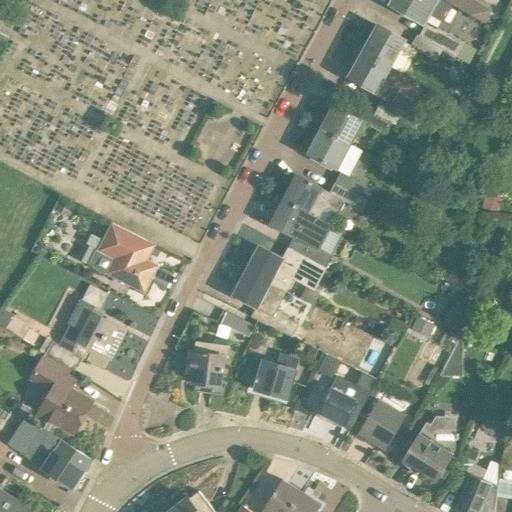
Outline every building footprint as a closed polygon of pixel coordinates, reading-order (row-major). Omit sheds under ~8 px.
[(443,23),(453,6),(445,1),(442,0),(392,0),(389,6),(425,26),(419,36),(443,50),(442,50),(456,58),(469,65),(477,50),(464,43),(437,28),(436,30),(426,25),(431,16),(443,23)] [(492,12),(471,0),(445,0),(445,1),(453,6),(485,24),(492,12)] [(414,59),(418,51),(411,47),(404,43),(405,41),(378,26),(363,52),(390,67),(401,73),(410,57),(414,59)] [(436,62),(442,50),(443,50),(419,36),(417,36),(411,47),(418,51),(436,62)] [(456,58),(442,50),(436,62),(450,69),(456,58)] [(400,90),(383,80),(390,67),(363,52),(349,78),(376,94),(383,98),(384,97),(393,102),(400,90)] [(393,102),(384,97),(383,98),(377,108),(403,122),(409,111),(393,102)] [(350,145),(363,121),(334,106),(321,130),(350,145)] [(377,108),(374,114),(391,124),(398,127),(401,122),(377,108)] [(385,135),(391,124),(372,113),(366,125),(385,135)] [(308,155),(341,172),(349,177),(350,175),(362,153),(350,146),(350,145),(321,130),(308,155)] [(453,135),(448,144),(458,150),(463,140),(453,135)] [(341,172),(335,183),(368,200),(374,188),(350,175),(349,177),(341,172)] [(339,214),(345,202),(362,212),(368,200),(335,183),(330,194),(321,189),(297,176),(284,200),(319,219),(323,212),(329,209),(339,214)] [(498,213),(503,200),(483,194),(479,207),(498,213)] [(321,249),(333,226),(319,219),(284,200),(271,225),(294,237),(288,248),(312,260),(327,268),(333,256),(321,249)] [(145,294),(159,266),(148,260),(156,245),(111,223),(103,240),(92,235),(87,245),(90,246),(81,263),(145,294)] [(41,243),(36,252),(46,256),(48,251),(47,246),(41,243)] [(327,268),(312,260),(288,248),(282,259),(259,247),(246,271),(286,292),(293,280),(314,292),(327,268)] [(453,248),(445,262),(458,268),(465,254),(453,248)] [(277,310),(286,292),(246,271),(233,296),(256,308),(251,318),(293,338),(299,325),(288,319),(289,316),(277,310)] [(112,359),(126,331),(100,318),(102,313),(100,312),(109,295),(90,285),(70,324),(59,346),(47,339),(41,350),(46,353),(75,373),(83,359),(72,353),(78,342),(112,359)] [(474,309),(454,299),(441,324),(461,335),(474,309)] [(0,325),(5,329),(14,316),(5,309),(0,316),(0,325)] [(411,329),(429,338),(436,326),(418,317),(411,329)] [(249,338),(255,326),(241,319),(235,331),(249,338)] [(441,370),(450,353),(427,341),(419,359),(441,370)] [(218,386),(222,359),(227,359),(229,346),(195,342),(194,354),(193,353),(190,372),(196,373),(195,383),(218,386)] [(74,434),(92,402),(70,390),(78,376),(74,374),(75,373),(46,353),(32,379),(52,391),(39,414),(74,434)] [(462,378),(462,360),(452,354),(440,378),(462,378)] [(288,400),(296,371),(263,361),(262,363),(252,360),(247,377),(257,381),(254,390),(288,400)] [(344,425),(361,389),(338,379),(333,390),(328,388),(322,400),(325,402),(320,414),(344,425)] [(406,417),(378,400),(358,434),(386,450),(406,417)] [(25,415),(27,417),(35,411),(22,405),(19,411),(18,412),(24,417),(25,415)] [(72,489),(91,460),(63,441),(27,417),(25,415),(24,417),(6,443),(72,489)] [(454,453),(455,418),(436,417),(430,426),(425,423),(403,461),(437,481),(454,453)] [(0,444),(0,459),(6,463),(12,451),(0,444)] [(495,511),(497,497),(498,486),(483,480),(487,470),(476,466),(478,461),(459,453),(458,462),(457,480),(452,485),(464,490),(455,510),(459,511),(495,511)] [(289,511),(302,493),(282,480),(261,511),(251,511),(242,506),(238,511),(289,511)] [(0,511),(26,511),(28,509),(0,491),(0,511)] [(215,511),(199,492),(190,499),(189,498),(170,511),(215,511)] [(317,511),(322,505),(302,493),(289,511),(317,511)] [(505,511),(508,499),(497,497),(495,511),(505,511)]
